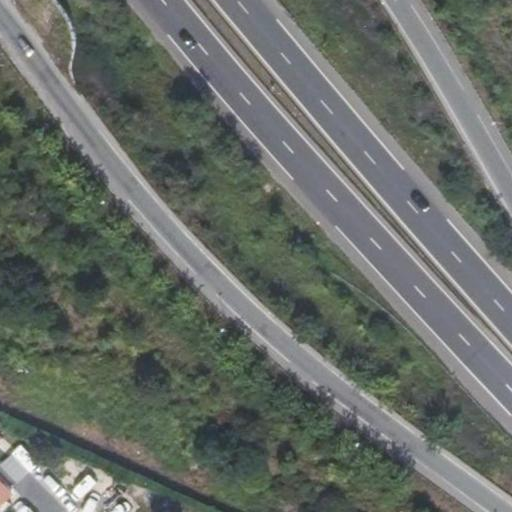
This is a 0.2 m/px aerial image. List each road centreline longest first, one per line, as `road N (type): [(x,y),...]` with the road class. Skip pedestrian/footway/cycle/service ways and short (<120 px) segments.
road 1 (motorway): [(0,22),(172,237),(339,392),(496,511)]
road 2 (motorway): [(167,0),(387,270),(511,398)]
road 3 (motorway): [(511,314),(242,0)]
road 4 (track): [(0,374),(269,511)]
road 5 (motorway): [(511,182),(395,0)]
